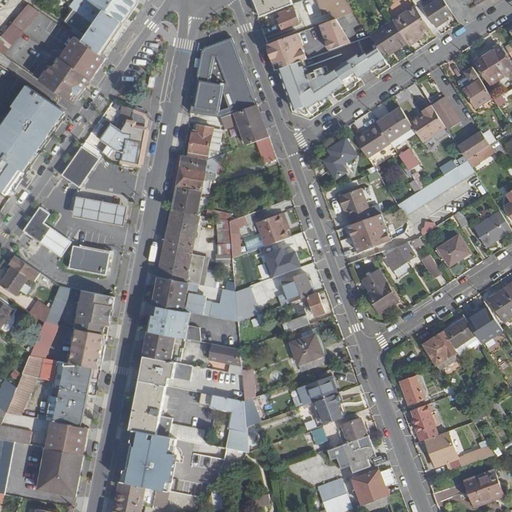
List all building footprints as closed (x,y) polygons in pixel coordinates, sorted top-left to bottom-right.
[(65,19),(87,34),(82,41),(99,53),(120,22),(94,3),(89,0),(69,0),(72,1),(69,5),(73,8),(65,19)] [(96,0),(94,3),(120,22),(134,0),(96,0)] [(253,0),(260,17),(279,10),(293,5),(291,0),(253,0)] [(332,12),(335,20),(342,18),(355,13),(347,0),(318,0),(323,15),(332,12)] [(447,17),(452,14),(443,0),(439,0),(425,9),(435,24),(447,17)] [(39,11),(27,3),(11,22),(23,30),(39,11)] [(300,23),(293,5),(279,10),(280,12),(280,13),(282,19),(279,20),(283,29),(300,23)] [(393,21),(407,44),(409,46),(417,41),(415,38),(422,33),(430,28),(416,6),(393,21)] [(447,17),(435,24),(437,28),(449,21),(447,17)] [(321,25),(330,51),(351,43),(342,18),(335,20),(321,25)] [(370,36),(379,49),(385,59),(407,44),(393,21),(370,36)] [(268,45),(277,71),(281,70),(304,61),(308,59),(305,50),(304,51),(301,43),(303,42),(300,33),(268,45)] [(422,33),(415,38),(417,41),(424,36),(422,33)] [(68,51),(63,59),(77,68),(91,78),(105,57),(99,53),(82,41),(75,36),(65,49),(68,51)] [(232,39),(229,40),(212,46),(202,50),(197,76),(191,110),(190,113),(221,118),(222,118),(257,106),(243,68),(232,39)] [(511,67),(499,46),(477,60),(492,84),(511,71),(511,67)] [(68,51),(65,49),(60,56),(63,59),(68,51)] [(358,56),(332,72),(334,75),(346,67),(355,80),(359,77),(371,70),(386,60),(385,59),(379,49),(368,56),(366,54),(360,59),(358,56)] [(73,104),(91,78),(77,68),(63,59),(60,56),(52,68),(49,66),(39,81),(73,104)] [(386,60),(371,70),(372,72),(373,73),(378,70),(381,70),(389,65),(386,60)] [(281,70),(290,96),(295,111),(299,109),(307,106),(309,110),(321,102),(322,103),(328,99),(334,95),(334,94),(355,80),(346,67),(334,75),(332,72),(326,75),(323,68),(316,71),(316,73),(310,75),(307,68),(304,61),(281,70)] [(477,109),(494,99),(474,67),(465,72),(473,84),(464,89),(477,109)] [(371,70),(359,77),(360,80),(372,72),(371,70)] [(355,80),(334,94),(334,95),(335,97),(336,97),(340,94),(343,95),(357,86),(357,83),(361,81),(360,80),(359,77),(355,80)] [(128,89),(123,86),(119,91),(124,95),(128,89)] [(29,87),(0,128),(0,156),(6,161),(15,167),(23,172),(65,112),(29,87)] [(495,100),(498,105),(504,101),(501,96),(495,100)] [(309,110),(311,112),(312,114),(317,112),(317,109),(323,105),(322,103),(321,102),(309,110)] [(449,104),(437,112),(446,126),(448,129),(450,132),(463,124),(449,104)] [(239,124),(247,145),(256,142),(269,137),(257,106),(222,118),(226,129),(239,124)] [(300,112),(301,114),(301,115),(303,115),(304,115),(305,115),(307,115),(309,114),(311,112),(309,110),(307,106),(299,109),(300,112)] [(437,112),(433,106),(423,112),(424,114),(411,123),(423,141),(446,126),(437,112)] [(400,109),(385,118),(386,120),(401,111),(400,109)] [(379,124),(391,142),(413,128),(401,111),(386,120),(385,118),(378,122),(379,124)] [(133,113),(131,123),(131,126),(147,130),(149,118),(146,115),(133,113)] [(123,153),(121,161),(140,165),(147,130),(131,126),(131,123),(127,122),(122,131),(111,124),(101,140),(116,151),(123,153)] [(356,140),(368,158),(392,143),(391,142),(379,124),(356,140)] [(195,125),(188,157),(208,160),(209,160),(215,129),(195,125)] [(446,126),(423,141),(424,144),(448,129),(446,126)] [(392,143),(393,146),(415,132),(413,128),(391,142),(392,143)] [(215,129),(209,160),(218,157),(223,131),(215,129)] [(484,134),(460,149),(467,160),(479,152),(490,145),(484,134)] [(264,164),(277,160),(269,137),(256,142),(264,164)] [(346,139),(329,150),(333,156),(325,161),(337,179),(347,172),(343,165),(358,155),(346,139)] [(490,145),(496,153),(499,158),(506,154),(498,140),(490,145)] [(484,160),(496,153),(490,145),(479,152),(484,160)] [(83,147),(63,175),(80,188),(101,159),(83,147)] [(400,156),(407,168),(409,171),(419,165),(409,150),(400,156)] [(467,160),(472,167),(484,160),(479,152),(467,160)] [(182,156),(172,210),(198,215),(202,193),(209,194),(212,181),(213,181),(218,157),(209,160),(208,160),(188,157),(182,156)] [(427,187),(421,190),(417,193),(398,205),(399,208),(405,216),(474,171),(472,167),(467,160),(457,167),(444,175),(427,187)] [(453,160),(440,168),(444,175),(457,167),(453,160)] [(15,167),(11,173),(21,181),(26,174),(23,172),(15,167)] [(409,178),(412,176),(409,171),(407,168),(404,170),(409,178)] [(417,172),(412,176),(416,181),(421,190),(427,187),(417,172)] [(411,184),(417,193),(421,190),(416,181),(411,184)] [(361,188),(339,196),(344,211),(347,210),(352,225),(372,217),(361,188)] [(78,196),(74,215),(100,221),(124,226),(128,207),(103,202),(78,196)] [(72,242),(62,234),(52,228),(44,222),(50,214),(46,211),(40,207),(24,231),(29,235),(41,243),(51,250),(61,257),(72,242)] [(172,210),(159,277),(190,283),(196,284),(199,285),(205,257),(192,254),(200,216),(198,215),(172,210)] [(206,217),(217,219),(230,221),(230,222),(232,221),(234,216),(207,210),(206,217)] [(454,215),(462,228),(469,224),(460,211),(454,215)] [(487,247),(511,231),(511,230),(500,212),(475,228),(487,247)] [(261,234),(266,247),(267,246),(288,238),(284,228),(288,226),(283,214),(257,223),(261,234)] [(349,226),(353,237),(359,253),(392,241),(382,214),(372,217),(352,225),(349,226)] [(230,222),(232,254),(233,259),(236,258),(241,256),(239,228),(246,225),(243,217),(232,221),(230,222)] [(217,219),(219,255),(230,255),(232,254),(230,222),(230,221),(217,219)] [(244,241),(249,253),(250,253),(252,252),(266,247),(261,234),(244,241)] [(438,249),(450,266),(471,253),(459,235),(438,249)] [(424,246),(419,239),(411,241),(414,249),(424,246)] [(407,244),(385,258),(393,271),(394,271),(398,277),(411,269),(407,262),(416,256),(407,244)] [(111,253),(73,245),(69,268),(106,276),(111,253)] [(266,247),(252,252),(254,258),(269,252),(267,246),(266,247)] [(239,275),(234,277),(236,292),(250,287),(254,285),(251,277),(257,275),(250,253),(249,253),(241,256),(236,258),(239,267),(237,268),(239,275)] [(216,255),(217,263),(231,263),(230,255),(219,255),(216,255)] [(434,279),(442,273),(430,255),(422,260),(434,279)] [(35,269),(16,256),(10,264),(13,266),(12,267),(0,284),(0,285),(16,296),(20,290),(27,296),(33,288),(25,283),(29,277),(36,281),(41,273),(35,269)] [(205,257),(199,285),(205,286),(210,258),(205,257)] [(379,271),(363,281),(371,292),(368,294),(381,313),(398,302),(385,282),(386,281),(379,271)] [(287,293),(291,302),(303,298),(314,294),(309,280),(306,273),(283,282),(287,293)] [(251,277),(254,285),(259,283),(257,275),(251,277)] [(159,277),(154,306),(190,312),(208,316),(211,302),(187,297),(188,291),(190,283),(159,277)] [(309,280),(314,294),(318,292),(313,278),(309,280)] [(50,310),(45,323),(56,325),(72,289),(60,286),(50,310)] [(236,292),(238,322),(255,316),(260,314),(255,300),(250,287),(236,292)] [(211,302),(208,316),(238,322),(236,292),(223,289),(220,304),(211,302)] [(505,323),(511,318),(511,297),(506,289),(489,299),(505,323)] [(81,290),(75,319),(78,319),(78,320),(76,329),(77,329),(105,335),(106,325),(112,297),(81,290)] [(326,313),(318,292),(314,294),(303,298),(308,312),(309,311),(310,314),(314,313),(315,316),(326,313)] [(291,302),(287,293),(278,296),(282,305),(291,302)] [(255,300),(260,314),(272,309),(267,296),(255,300)] [(0,329),(4,323),(5,324),(13,312),(0,302),(0,329)] [(30,314),(45,323),(50,310),(39,302),(30,314)] [(154,306),(149,332),(174,337),(177,323),(187,325),(190,312),(154,306)] [(468,322),(476,335),(483,344),(503,331),(488,308),(468,322)] [(283,323),(286,333),(310,324),(306,315),(283,323)] [(444,331),(455,349),(476,335),(468,322),(465,318),(444,331)] [(45,323),(31,356),(45,359),(59,325),(56,325),(45,323)] [(177,323),(174,337),(177,337),(201,342),(201,328),(187,325),(177,323)] [(327,363),(325,357),(320,345),(314,328),(301,334),(302,338),(291,342),(302,372),(327,363)] [(77,329),(72,357),(71,364),(91,368),(94,368),(98,369),(99,362),(105,335),(77,329)] [(423,345),(437,366),(458,352),(455,349),(444,331),(423,345)] [(149,332),(144,356),(172,362),(177,337),(174,337),(149,332)] [(230,364),(229,373),(242,375),(242,370),(240,349),(212,344),(209,359),(230,364)] [(458,352),(437,366),(438,368),(440,371),(461,357),(458,352)] [(21,367),(25,369),(31,356),(27,353),(21,367)] [(55,380),(47,421),(53,422),(79,427),(91,368),(71,364),(45,359),(31,356),(25,369),(17,388),(7,413),(22,416),(38,377),(55,380)] [(144,356),(139,381),(166,387),(168,387),(170,378),(190,381),(193,366),(172,362),(144,356)] [(499,370),(511,388),(511,387),(511,367),(509,363),(499,370)] [(91,368),(79,427),(82,427),(94,368),(91,368)] [(254,369),(242,370),(242,375),(245,401),(252,398),(256,397),(254,369)] [(427,399),(417,375),(401,381),(410,406),(427,399)] [(299,389),(305,406),(317,401),(338,394),(332,377),(299,389)] [(0,408),(7,413),(17,388),(6,380),(3,385),(3,386),(0,390),(0,391),(1,392),(0,393),(0,408)] [(130,429),(208,445),(209,445),(210,441),(203,440),(205,431),(172,424),(173,419),(161,416),(166,387),(139,381),(130,429)] [(211,407),(213,395),(202,393),(199,405),(211,407)] [(317,401),(326,425),(346,417),(341,403),(343,402),(339,393),(338,394),(317,401)] [(234,412),(226,449),(249,454),(247,427),(245,401),(213,395),(211,407),(234,412)] [(245,401),(247,427),(261,422),(256,409),(252,398),(245,401)] [(496,410),(503,422),(508,419),(497,402),(492,405),(496,410)] [(413,420),(421,441),(439,435),(431,413),(432,412),(429,404),(412,410),(415,419),(413,420)] [(492,405),(471,419),(473,422),(474,424),(483,418),(496,410),(492,405)] [(474,424),(478,430),(487,425),(483,418),(474,424)] [(343,426),(349,442),(366,436),(364,432),(360,419),(343,426)] [(53,422),(48,448),(84,456),(90,429),(82,427),(79,427),(53,422)] [(1,426),(0,429),(0,439),(16,442),(22,444),(30,445),(32,432),(1,426)] [(303,433),(307,446),(326,441),(323,428),(303,433)] [(127,464),(124,483),(150,488),(157,490),(169,492),(176,461),(173,461),(176,447),(177,439),(134,430),(132,439),(129,456),(127,464)] [(457,454),(448,431),(427,439),(431,450),(429,451),(435,467),(448,462),(446,458),(457,454)] [(351,465),(354,473),(371,466),(369,459),(371,458),(373,457),(374,456),(374,455),(374,454),(375,453),(374,451),(369,435),(366,436),(349,442),(328,450),(332,460),(338,458),(342,469),(351,465)] [(0,493),(5,495),(16,442),(0,439),(0,493)] [(457,455),(461,467),(494,455),(488,446),(472,451),(471,450),(457,455)] [(39,490),(76,497),(84,456),(48,448),(47,448),(39,490)] [(448,462),(451,471),(461,467),(457,455),(457,454),(446,458),(448,462)] [(354,479),(363,505),(366,505),(388,497),(390,496),(380,470),(354,479)] [(466,481),(475,506),(503,496),(494,470),(466,481)] [(327,509),(327,511),(345,511),(353,509),(341,477),(318,487),(319,490),(316,491),(317,494),(320,493),(327,509)] [(120,482),(115,511),(117,511),(152,511),(157,490),(150,488),(120,482)] [(268,494),(254,497),(255,507),(270,505),(268,494)] [(366,505),(366,511),(372,510),(390,504),(388,497),(366,505)]
